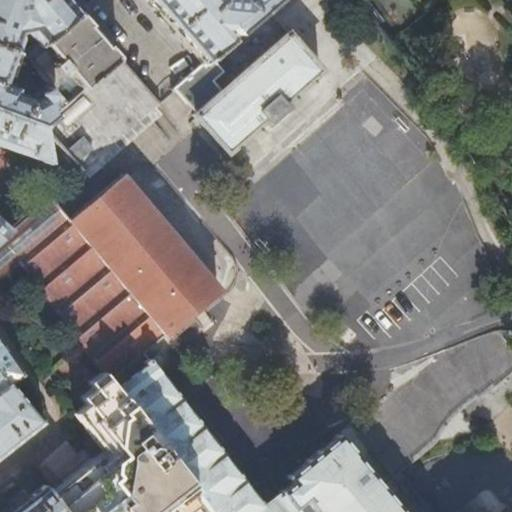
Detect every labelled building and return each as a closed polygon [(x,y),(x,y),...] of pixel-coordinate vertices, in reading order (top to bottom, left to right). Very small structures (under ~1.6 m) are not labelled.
[(0,0),(0,47),(14,53),(19,38),(18,32),(28,32),(39,45),(42,43),(77,12),(66,0),(0,0)] [(208,56),(273,0),(145,0),(173,31),(201,63),(205,59),(208,56)] [(93,31),(77,12),(42,43),(58,62),(48,70),(57,80),(67,71),(81,88),(116,57),(93,31)] [(192,114),(225,152),(261,120),(263,118),(256,111),(272,96),(279,104),(318,70),(285,32),(219,90),(211,80),(221,71),(208,56),(205,59),(201,63),(172,88),(194,112),(192,114)] [(7,73),(14,53),(0,47),(0,111),(39,126),(62,105),(45,86),(29,95),(26,94),(29,87),(26,80),(7,73)] [(155,102),(116,57),(81,88),(62,105),(39,126),(79,172),(156,103),(155,102)] [(256,111),(263,118),(279,104),(272,96),(256,111)] [(0,145),(45,163),(39,126),(0,111),(0,238),(11,229),(0,219),(0,145)] [(51,195),(45,163),(42,169),(47,198),(51,195)] [(490,511),(488,509),(483,511),(398,511),(335,436),(285,478),(290,483),(258,508),(150,364),(151,363),(143,353),(218,291),(121,175),(67,219),(56,205),(86,180),(79,172),(51,195),(47,198),(11,229),(0,238),(0,274),(18,261),(28,275),(100,371),(206,511),(490,511)] [(28,275),(18,261),(0,274),(0,279),(10,289),(28,275)] [(0,384),(7,380),(19,370),(0,343),(0,384)] [(148,511),(168,497),(178,511),(206,511),(100,371),(86,382),(90,388),(79,396),(83,402),(113,441),(106,446),(49,494),(62,511),(148,511)] [(7,380),(0,384),(0,454),(7,448),(41,422),(7,380)] [(113,441),(83,402),(76,407),(106,446),(113,441)] [(62,511),(49,494),(42,484),(5,511),(62,511)]
